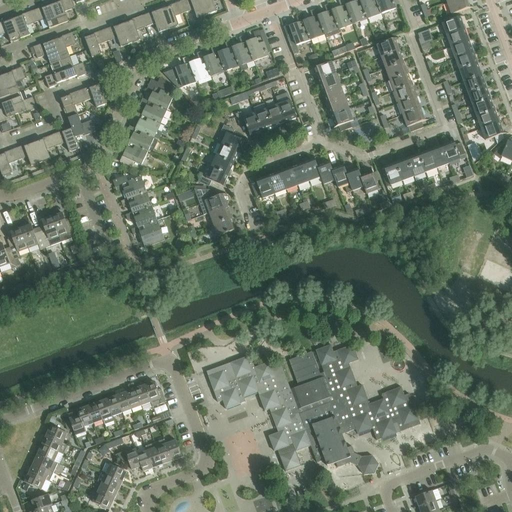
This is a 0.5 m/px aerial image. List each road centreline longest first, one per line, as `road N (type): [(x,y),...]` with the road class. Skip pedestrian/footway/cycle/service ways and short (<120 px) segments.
road 1 (residential): [(322,144),(365,158),(446,129),(404,0)]
road 2 (residential): [(146,511),(157,487),(207,465),(171,358),(149,366)]
road 3 (residential): [(0,197),(95,165),(141,64)]
road 4 (residential): [(0,147),(49,130),(56,117),(50,97),(141,64)]
road 5 (residential): [(0,421),(149,366)]
road 6 (residential): [(393,511),(388,485),(484,449),(511,460)]
road 7 (residential): [(131,0),(125,11),(0,54)]
road 8 (residential): [(322,144),(268,12)]
road 9 (residential): [(250,229),(238,191),(248,170),(322,144)]
